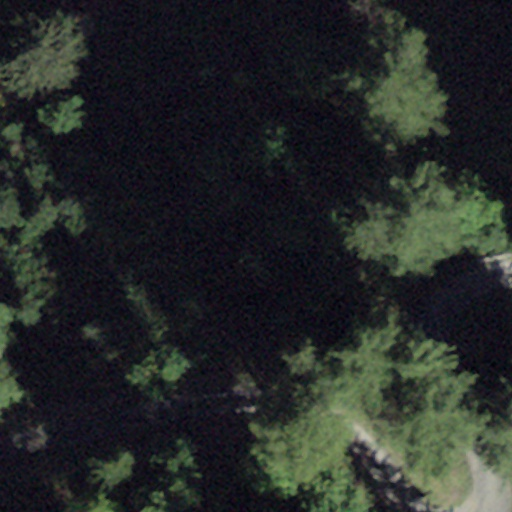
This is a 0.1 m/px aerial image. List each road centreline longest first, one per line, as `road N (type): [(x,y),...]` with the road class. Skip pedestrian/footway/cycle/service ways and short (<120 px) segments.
road 1 (track): [(0,449),(300,385),(342,398),(436,511)]
road 2 (track): [(492,511),(496,465),(458,392),(449,341),(457,295),(511,268)]
